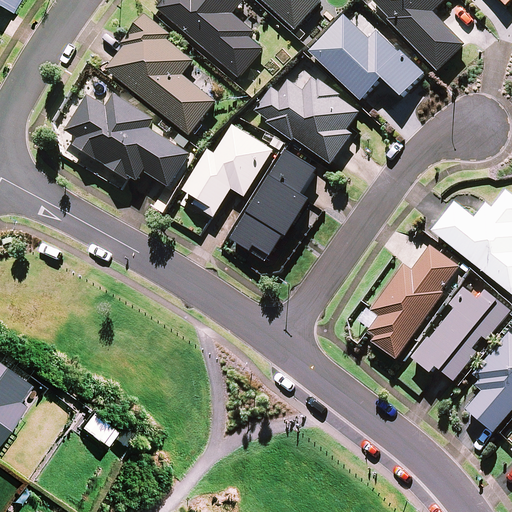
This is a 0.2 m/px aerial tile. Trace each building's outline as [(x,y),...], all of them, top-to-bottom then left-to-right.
[(254,37),(257,33),(235,15),(247,0),(169,0),(161,10),(242,78),(267,48),(254,37)] [(375,0),(379,3),(374,7),(441,72),(467,45),(435,14),(448,0),(375,0)] [(171,35),(147,16),(126,42),(130,45),(110,70),(193,136),(219,103),(184,76),(195,62),(167,40),(171,35)] [(372,39),(348,16),(313,53),(364,101),(385,78),(405,97),(426,74),(380,31),(372,39)] [(306,56),(296,66),(310,80),(320,69),(306,56)] [(361,113),(341,98),(343,96),(320,79),(318,81),(314,79),(304,92),(289,81),(279,95),(273,91),(258,113),(271,122),(269,124),(295,143),(296,141),(298,138),(334,164),(356,134),(349,129),(361,113)] [(151,128),(156,121),(117,96),(110,108),(92,97),(71,129),(75,131),(68,142),(82,150),(129,181),(132,177),(141,183),(147,172),(173,189),(194,155),(151,128)] [(199,198),(195,204),(216,218),(235,189),(247,197),(276,153),(235,126),(216,154),(211,151),(186,190),(199,198)] [(234,239),(254,251),(257,246),(274,256),(286,235),(290,237),(312,200),(304,195),(320,170),(288,151),(234,239)] [(511,194),(509,192),(496,209),(490,204),(478,220),(458,204),(436,232),(511,291),(511,194)] [(384,315),(373,331),(377,335),(373,341),(399,360),(448,294),(444,291),(461,268),(433,248),(415,272),(407,266),(376,309),(384,315)] [(456,381),(481,354),(476,350),(487,338),(490,340),(511,316),(511,313),(482,285),(415,357),(434,374),(440,367),(456,381)] [(477,387),(484,393),(469,410),(497,433),(511,414),(511,333),(477,375),(483,380),(477,387)] [(0,437),(25,403),(17,398),(29,383),(0,362),(0,437)]
